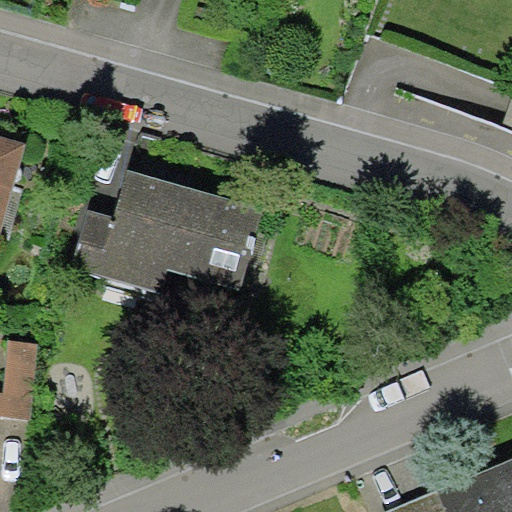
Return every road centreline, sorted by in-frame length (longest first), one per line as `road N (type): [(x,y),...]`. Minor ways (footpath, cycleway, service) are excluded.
road 1 (residential): [(0,62),(511,212)]
road 2 (residential): [(165,511),(511,369)]
